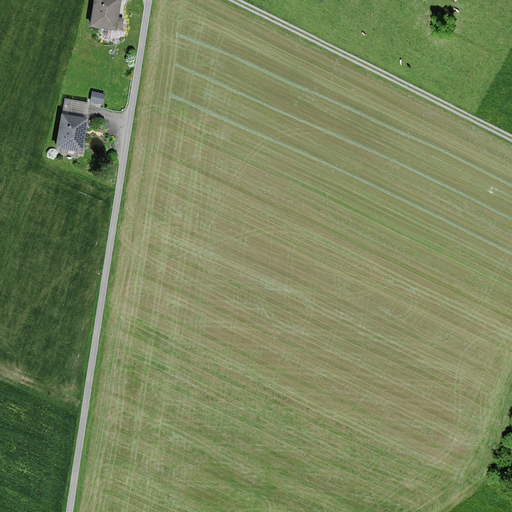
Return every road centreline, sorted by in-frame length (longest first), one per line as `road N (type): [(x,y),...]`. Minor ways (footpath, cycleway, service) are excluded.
road 1 (residential): [(150,0),(70,511)]
road 2 (track): [(511,141),(228,0)]
